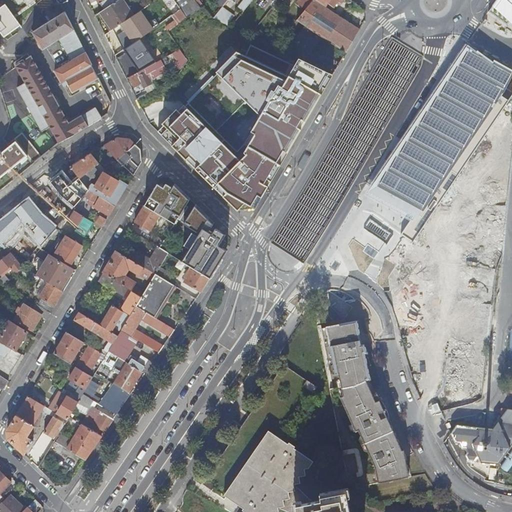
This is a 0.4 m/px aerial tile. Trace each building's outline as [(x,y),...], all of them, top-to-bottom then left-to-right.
[(97,0),(104,10),(118,0),(97,0)] [(133,15),(121,0),(118,0),(104,10),(101,12),(113,30),(127,20),(128,19),(133,15)] [(181,9),(174,0),(166,0),(171,6),(173,9),(170,11),(173,15),(181,9)] [(174,0),(181,9),(188,19),(204,7),(198,0),(174,0)] [(243,0),(240,5),(246,9),(252,0),(243,0)] [(299,0),(297,3),(306,9),(313,0),(299,0)] [(313,0),(323,8),(330,0),(331,0),(336,4),(338,0),(342,0),(343,0),(313,0)] [(511,0),(497,0),(490,12),(509,25),(511,20),(511,0)] [(359,31),(326,12),(313,3),(296,21),(346,53),(359,31)] [(20,25),(8,8),(6,9),(4,5),(0,7),(0,32),(4,37),(20,25)] [(210,57),(231,43),(206,7),(172,30),(181,42),(194,33),(210,57)] [(168,32),(188,19),(181,9),(173,15),(176,20),(166,28),(168,32)] [(142,10),(133,15),(128,19),(132,23),(145,14),(142,10)] [(89,60),(65,13),(32,33),(43,52),(60,40),(72,61),(55,71),(64,88),(68,85),(73,93),(98,79),(89,60)] [(113,30),(105,35),(114,53),(139,37),(138,35),(136,33),(138,31),(134,25),(132,26),(127,20),(113,30)] [(304,48),(303,50),(305,52),(307,49),(311,52),(320,38),(304,28),(297,38),(295,37),(293,40),(301,46),(304,48)] [(127,52),(117,59),(127,79),(128,78),(137,73),(162,59),(159,55),(158,56),(156,53),(152,55),(143,43),(128,54),(127,52)] [(252,214),(334,73),(301,57),(295,63),(253,43),(248,55),(238,50),(187,104),(181,109),(178,108),(164,122),(164,125),(159,130),(195,167),(194,168),(243,216),(252,214)] [(511,76),(511,67),(469,44),(461,56),(409,136),(373,191),(389,201),(416,216),(404,235),(417,242),(502,112),(511,96),(511,89),(506,85),(511,76)] [(180,49),(175,53),(181,61),(178,63),(182,70),(188,61),(180,49)] [(51,126),(60,143),(102,119),(96,109),(69,124),(58,105),(58,104),(56,101),(55,100),(31,57),(17,67),(26,82),(18,87),(44,131),(51,126)] [(162,59),(137,73),(128,78),(134,88),(142,84),(145,88),(152,84),(150,81),(167,71),(162,59)] [(0,178),(27,157),(33,165),(42,157),(21,131),(7,143),(9,147),(2,152),(0,149),(0,178)] [(117,138),(104,146),(117,161),(135,145),(130,140),(117,138)] [(135,145),(117,161),(133,176),(142,163),(141,151),(135,145)] [(99,164),(91,154),(84,158),(70,167),(75,174),(79,179),(99,164)] [(118,182),(107,175),(106,176),(103,173),(104,171),(99,164),(79,179),(80,181),(88,190),(89,191),(97,196),(101,198),(115,207),(127,186),(119,181),(118,182)] [(183,262),(210,279),(223,259),(226,250),(219,245),(221,241),(225,235),(216,229),(215,230),(212,227),(214,223),(195,205),(187,218),(183,215),(188,207),(186,205),(190,198),(174,185),(171,188),(166,186),(163,188),(157,185),(144,206),(175,224),(178,220),(199,234),(197,236),(194,235),(187,246),(190,250),(183,262)] [(85,215),(97,196),(89,191),(85,198),(84,197),(77,210),(85,215)] [(109,216),(115,207),(101,198),(95,208),(109,216)] [(144,206),(134,223),(149,232),(160,216),(144,206)] [(84,237),(93,223),(86,218),(72,210),(55,229),(59,231),(67,219),(69,221),(68,221),(73,224),(77,227),(76,229),(74,232),(84,237)] [(86,218),(93,223),(95,218),(88,214),(86,218)] [(102,228),(106,221),(99,217),(95,224),(102,228)] [(158,247),(160,248),(162,244),(164,241),(153,234),(148,241),(158,247)] [(74,259),(82,245),(66,236),(61,245),(58,243),(55,248),(58,250),(74,259)] [(160,268),(169,254),(166,252),(160,248),(158,247),(151,260),(137,252),(132,261),(155,275),(156,275),(160,268)] [(69,267),(74,259),(58,250),(53,257),(69,267)] [(155,275),(132,261),(117,251),(103,274),(128,289),(133,292),(142,297),(145,293),(134,286),(135,284),(124,277),(129,268),(151,282),(155,275)] [(0,275),(14,264),(19,271),(22,267),(11,254),(0,262),(0,275)] [(61,291),(74,270),(69,267),(53,257),(50,255),(45,262),(38,258),(29,272),(45,281),(61,291)] [(210,279),(193,269),(191,267),(188,270),(191,272),(185,282),(201,292),(210,279)] [(171,274),(160,268),(156,275),(167,281),(171,274)] [(450,389),(482,392),(495,271),(468,268),(467,283),(461,283),(450,389)] [(128,289),(103,274),(99,281),(124,296),(128,289)] [(167,281),(156,275),(155,275),(151,282),(145,293),(142,297),(136,307),(155,319),(165,302),(175,286),(167,281)] [(54,307),(63,292),(61,291),(45,281),(44,284),(46,286),(42,292),(38,298),(41,299),(54,307)] [(95,287),(92,293),(103,300),(107,294),(95,287)] [(142,297),(133,292),(121,311),(124,312),(130,316),(136,307),(142,297)] [(50,314),(54,307),(41,299),(37,306),(50,314)] [(407,305),(409,321),(427,318),(425,302),(407,305)] [(14,321),(32,332),(40,318),(42,315),(32,309),(24,304),(14,321)] [(37,306),(35,304),(32,309),(42,315),(40,318),(46,321),(50,314),(37,306)] [(113,306),(101,326),(112,332),(120,319),(124,312),(121,311),(113,306)] [(171,337),(175,331),(155,319),(136,307),(130,316),(126,323),(124,327),(122,330),(159,354),(163,347),(135,330),(142,319),(171,337)] [(130,316),(124,312),(120,319),(126,323),(130,316)] [(359,487),(378,483),(409,477),(403,450),(402,451),(387,417),(389,417),(385,404),(376,392),(375,393),(369,379),(370,379),(365,353),(367,352),(364,344),(362,344),(361,340),(357,320),(340,323),(340,324),(327,327),(322,328),(319,312),(315,313),(327,373),(327,375),(331,393),(331,395),(335,418),(339,436),(342,454),(345,471),(346,476),(356,485),(359,487)] [(80,313),(75,320),(114,344),(118,336),(112,332),(101,326),(80,313)] [(0,341),(9,347),(16,351),(28,332),(9,321),(0,335),(0,341)] [(68,333),(55,354),(71,364),(84,342),(68,333)] [(0,341),(0,356),(3,358),(9,347),(0,341)] [(91,343),(90,346),(101,353),(103,350),(91,343)] [(90,346),(77,367),(89,375),(102,353),(101,353),(90,346)] [(0,369),(10,376),(22,355),(16,351),(9,347),(3,358),(0,356),(0,369)] [(114,355),(109,351),(106,356),(101,365),(105,367),(108,363),(109,364),(114,355)] [(142,372),(127,363),(114,384),(129,393),(142,372)] [(72,380),(66,390),(80,399),(83,394),(93,377),(89,375),(77,367),(70,378),(72,380)] [(0,388),(0,391),(2,393),(9,382),(0,376),(0,388)] [(303,386),(313,393),(317,388),(307,381),(303,386)] [(114,384),(113,384),(100,405),(117,415),(131,394),(129,393),(114,384)] [(58,414),(67,420),(70,416),(75,407),(78,402),(80,399),(66,390),(64,389),(62,393),(60,392),(49,409),(58,414)] [(95,401),(83,394),(80,399),(78,402),(90,409),(95,401)] [(45,406),(29,397),(8,431),(8,438),(24,454),(33,440),(29,437),(32,433),(30,432),(34,426),(36,427),(41,421),(37,418),(42,411),(44,413),(45,411),(43,409),(45,406)] [(78,402),(75,407),(87,414),(88,412),(90,413),(92,410),(90,409),(78,402)] [(92,410),(90,413),(83,424),(84,425),(102,436),(114,419),(94,408),(92,410)] [(511,409),(507,409),(493,429),(456,425),(450,433),(454,443),(459,443),(461,449),(464,449),(468,450),(464,455),(467,461),(474,462),(478,457),(480,463),(498,464),(511,444),(511,409)] [(59,433),(54,441),(62,446),(77,420),(70,416),(60,434),(59,433)] [(53,438),(63,421),(54,417),(44,433),(53,438)] [(68,449),(86,460),(90,454),(73,444),(84,425),(83,424),(68,449)] [(73,444),(90,454),(93,449),(102,436),(84,425),(73,444)] [(295,491),(294,485),(300,483),(299,477),(305,476),(304,470),(308,469),(313,462),(294,448),(295,447),(289,443),(288,444),(269,431),(224,495),(243,509),(242,510),(244,511),(278,511),(278,508),(284,506),(283,500),(289,499),(288,492),(295,491)] [(1,493),(12,482),(7,477),(4,473),(6,471),(3,468),(0,471),(0,504),(2,502),(6,498),(1,493)] [(313,502),(294,485),(295,491),(288,492),(289,499),(283,500),(284,506),(278,508),(287,511),(297,511),(297,505),(313,502)] [(321,500),(313,502),(297,505),(297,511),(349,511),(346,491),(321,496),(321,500)] [(2,502),(0,504),(0,510),(1,511),(19,511),(23,508),(10,495),(3,503),(2,502)]
